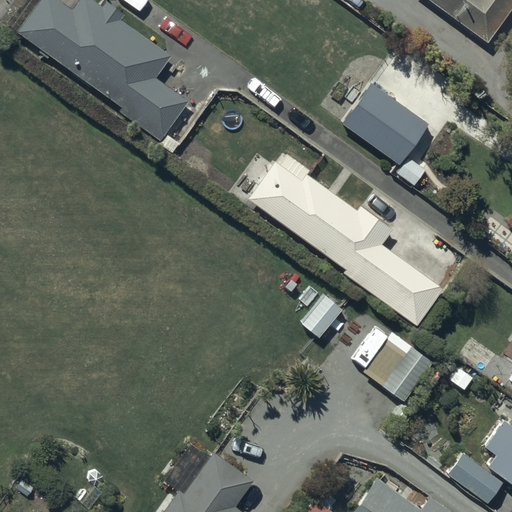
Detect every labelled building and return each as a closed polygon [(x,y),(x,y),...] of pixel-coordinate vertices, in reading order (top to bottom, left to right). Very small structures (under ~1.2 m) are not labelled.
[(54,0),(37,0),(15,32),(120,107),(117,111),(157,140),(185,101),(153,78),(168,56),(117,20),(121,16),(102,3),(100,6),(91,0),(76,0),(69,10),(54,0)] [(511,0),(427,0),(484,42),(511,4),(511,0)] [(341,273),(414,325),(440,288),(378,245),(390,228),(359,205),(356,210),(305,174),(308,170),(285,154),(277,165),(273,162),(247,200),(344,269),(341,273)] [(324,294),(301,322),(318,336),(341,308),(324,294)] [(390,332),(361,371),(401,401),(431,362),(390,332)] [(462,452),(446,474),(485,504),(503,480),(511,486),(511,426),(503,419),(483,446),(494,454),(483,468),(462,452)] [(178,491),(162,511),(238,511),(231,506),(250,481),(210,452),(208,456),(190,442),(162,480),(178,491)] [(445,511),(426,499),(419,508),(374,476),(348,511),(330,511),(311,498),(301,511),(445,511)]
